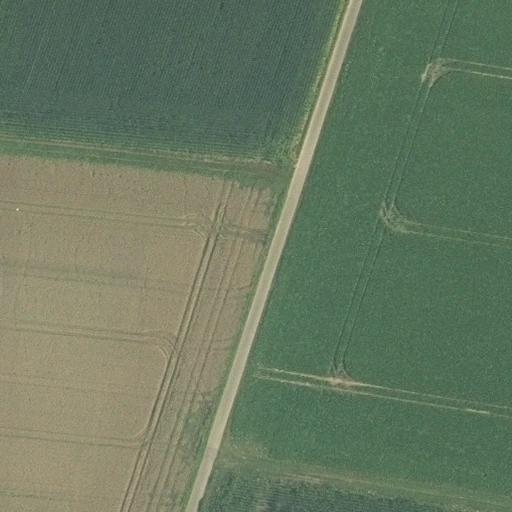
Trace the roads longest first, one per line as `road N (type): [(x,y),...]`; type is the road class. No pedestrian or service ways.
road 1 (track): [(192,511),(357,0)]
road 2 (track): [(209,459),(511,507)]
road 3 (track): [(0,146),(300,177)]
